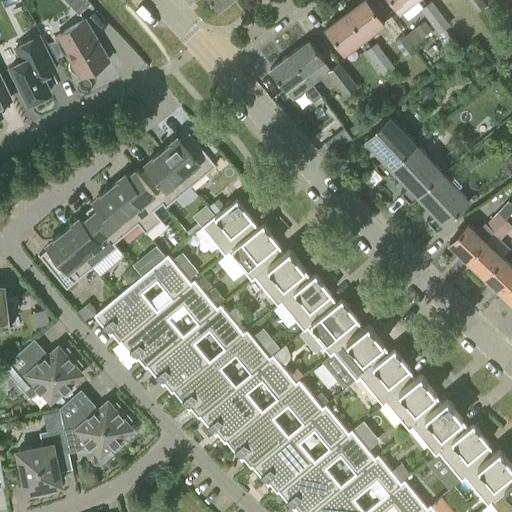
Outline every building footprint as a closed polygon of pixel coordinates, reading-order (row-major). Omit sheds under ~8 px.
[(66,0),(79,13),(90,2),(88,0),(66,0)] [(359,0),(345,11),(364,37),(384,22),(367,0),(359,0)] [(392,0),(400,10),(412,0),(392,0)] [(439,33),(451,24),(449,22),(441,12),(432,0),(430,0),(420,8),(439,33)] [(466,0),(476,12),(486,5),(482,0),(466,0)] [(344,52),(364,37),(345,11),(325,26),(344,52)] [(81,76),(109,59),(85,19),(57,35),(71,59),(69,62),(69,67),(72,71),(74,72),(76,72),(78,72),(81,76)] [(415,28),(405,36),(415,49),(425,42),(421,37),(431,29),(424,20),(415,27),(415,28)] [(416,50),(415,49),(405,36),(404,34),(395,41),(407,57),(416,50)] [(43,77),(56,70),(38,35),(15,46),(22,60),(10,66),(28,102),(50,91),(43,77)] [(305,73),(313,83),(328,72),(344,93),(356,84),(339,61),(329,68),(323,60),(325,58),(309,38),(290,53),(305,73)] [(383,73),(395,65),(377,41),(365,49),(383,73)] [(321,94),(313,83),(305,73),(290,53),(270,68),(285,88),(295,81),(303,90),(304,89),(313,101),(321,94)] [(0,104),(11,99),(0,75),(0,115),(2,114),(0,109),(0,104)] [(392,167),(417,143),(390,114),(365,138),(382,157),(375,164),(384,174),(392,167)] [(326,158),(352,137),(344,127),(318,148),(326,158)] [(161,149),(191,184),(216,164),(189,131),(180,138),(177,135),(161,149)] [(418,194),(443,171),(417,143),(392,167),(408,184),(400,192),(410,202),(418,195),(418,194)] [(165,205),(191,184),(161,149),(145,162),(147,165),(140,171),(139,172),(163,201),(162,202),(165,205)] [(139,172),(140,171),(137,167),(127,175),(125,172),(109,186),(138,221),(138,222),(146,231),(162,218),(154,209),(162,202),(163,201),(139,172)] [(418,194),(418,195),(434,212),(426,219),(436,229),(469,199),(443,171),(418,194)] [(113,242),(114,241),(138,222),(138,221),(109,186),(93,199),(95,202),(85,210),(88,213),(89,213),(113,242)] [(258,226),(257,226),(242,207),(243,205),(238,199),(236,200),(234,198),(201,225),(225,254),(228,251),(258,226)] [(494,231),(504,219),(497,212),(486,224),(494,231)] [(117,245),(114,241),(113,242),(89,213),(88,213),(81,220),(78,217),(62,230),(92,266),(117,245)] [(504,219),(494,231),(501,237),(511,226),(504,219)] [(467,258),(485,239),(467,222),(449,241),(467,258)] [(284,251),(283,251),(268,232),(270,231),(264,224),(262,225),(261,223),(257,226),(258,226),(228,251),(251,279),(255,276),(254,276),(284,251)] [(66,287),(92,266),(62,230),(46,243),(49,246),(39,254),(66,287)] [(484,275),(503,256),(485,239),(467,258),(484,275)] [(139,270),(163,250),(156,241),(132,261),(139,270)] [(174,254),(186,274),(196,269),(183,248),(174,254)] [(310,276),(294,257),(296,256),(290,249),(289,250),(287,248),(283,251),(284,251),(254,276),(255,276),(278,304),(281,301),(310,276)] [(191,281),(190,281),(167,253),(95,312),(104,323),(103,324),(108,331),(110,329),(119,341),(123,338),(122,338),(156,310),(141,291),(157,278),(172,296),(191,281)] [(511,281),(511,264),(503,256),(484,275),(502,292),(511,281)] [(336,301),(320,282),(322,281),(316,274),(315,275),(313,273),(310,276),(281,301),(304,329),(307,326),(336,301)] [(217,306),(194,278),(190,281),(191,281),(172,296),(173,297),(157,310),(156,310),(122,338),(123,338),(130,348),(129,349),(134,356),(136,354),(145,366),(149,363),(148,362),(182,335),(167,316),(183,303),(199,321),(217,306)] [(511,281),(502,292),(511,301),(511,281)] [(0,284),(0,334),(5,334),(4,328),(9,327),(6,307),(19,305),(17,294),(3,296),(1,285),(0,284)] [(363,326),(362,326),(347,307),(348,306),(343,299),(341,300),(339,298),(336,301),(307,326),(330,354),(333,351),(363,326)] [(244,331),(243,331),(220,303),(217,306),(199,321),(199,322),(183,335),(182,335),(148,362),(149,363),(157,373),(155,374),(161,381),(162,380),(172,391),(175,388),(209,360),(194,341),(210,329),(225,347),(244,331)] [(389,351),(388,351),(373,332),(375,331),(369,324),(367,325),(366,323),(362,326),(363,326),(333,351),(356,379),(360,376),(359,376),(389,351)] [(175,388),(183,398),(181,399),(187,406),(189,404),(198,416),(201,413),(235,385),(220,366),(236,353),(251,371),(270,356),(269,356),(246,328),(243,331),(244,331),(225,347),(209,360),(175,388)] [(271,337),(261,345),(269,356),(272,353),(280,347),(271,337)] [(64,351),(59,344),(40,361),(26,344),(3,365),(31,396),(41,387),(51,399),(63,388),(66,392),(74,385),(71,382),(82,371),(77,365),(80,362),(67,348),(64,351)] [(415,377),(415,376),(399,357),(401,356),(395,349),(394,350),(392,348),(388,351),(389,351),(359,376),(360,376),(383,404),(386,401),(415,377)] [(296,381),(295,381),(272,353),(269,356),(270,356),(251,371),(251,372),(235,385),(201,413),(209,423),(208,424),(213,431),(215,429),(224,441),(228,438),(227,438),(262,409),(247,391),(262,378),(277,397),(296,381)] [(442,401),(441,401),(425,382),(427,381),(421,374),(420,375),(418,373),(415,376),(415,377),(386,401),(409,429),(412,426),(442,401)] [(322,406),(299,378),(295,381),(296,381),(277,397),(262,409),(227,438),(228,438),(236,448),(234,449),(240,456),(241,455),(250,466),(254,463),(288,434),(273,416),(288,404),(303,422),(322,406)] [(63,426),(67,446),(75,444),(84,436),(100,454),(112,444),(115,447),(122,441),(119,437),(131,427),(126,421),(129,418),(116,403),(113,406),(107,400),(89,416),(71,396),(59,407),(63,426)] [(468,427),(467,426),(452,407),(453,406),(448,399),(446,400),(444,398),(441,401),(442,401),(412,426),(435,454),(439,451),(438,451),(468,427)] [(348,431),(325,403),(322,406),(303,422),(304,422),(288,435),(288,434),(254,463),(262,473),(260,474),(266,481),(267,480),(277,491),(280,488),(279,487),(314,458),(299,440),(314,428),(329,446),(329,447),(348,431)] [(494,452),(493,451),(478,432),(480,431),(474,424),(472,425),(471,423),(467,426),(468,427),(438,451),(439,451),(461,479),(465,476),(494,452)] [(53,489),(57,488),(56,483),(61,482),(55,456),(69,453),(67,446),(63,426),(39,431),(42,444),(17,449),(26,490),(31,489),(32,493),(36,493),(41,492),(48,491),(53,489)] [(375,456),(374,456),(351,428),(348,431),(329,447),(329,446),(314,458),(279,487),(280,488),(288,498),(286,499),(292,506),(294,505),(299,511),(306,511),(341,484),(340,484),(325,466),(341,453),(356,471),(356,472),(375,456)] [(511,483),(511,466),(504,457),(506,456),(500,449),(499,450),(497,448),(493,451),(494,452),(465,476),(488,504),(491,501),(511,483)] [(377,478),(388,492),(389,491),(401,481),(400,481),(377,453),(374,456),(375,456),(356,472),(356,471),(340,484),(341,484),(306,511),(363,511),(365,511),(353,497),(377,478)] [(420,511),(427,506),(404,478),(400,481),(401,481),(389,491),(388,492),(380,498),(365,511),(363,511),(383,511),(393,504),(400,511),(420,511)] [(511,511),(511,483),(491,501),(500,511),(511,511)] [(437,511),(430,503),(427,506),(420,511),(437,511)]
